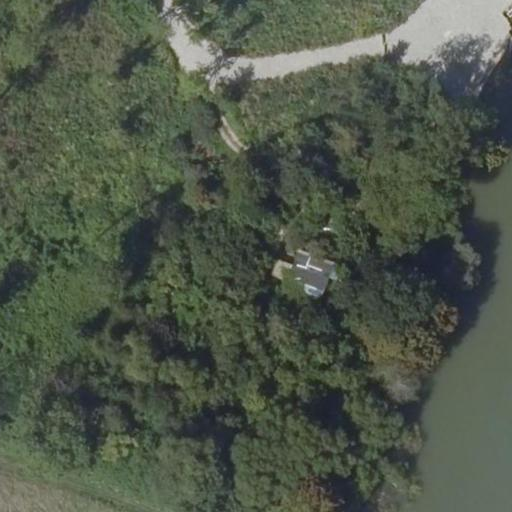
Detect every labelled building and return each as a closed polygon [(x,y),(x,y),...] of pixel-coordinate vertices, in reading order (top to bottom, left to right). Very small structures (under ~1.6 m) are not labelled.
[(283,232),(288,234),(301,210),(297,207),(283,232)] [(311,269),(335,282),(357,238),(332,226),(324,221),(301,210),(288,234),(278,252),(311,269)] [(324,221),(332,226),(335,221),(326,216),(324,221)] [(241,256),(227,249),(213,278),(289,314),(303,284),(282,275),(276,289),(234,269),(241,256)] [(282,275),(303,284),(311,269),(278,252),(270,269),(282,275)] [(270,269),(241,256),(234,269),(276,289),(282,275),(270,269)] [(303,284),(289,314),(312,324),(335,282),(311,269),(303,284)]
